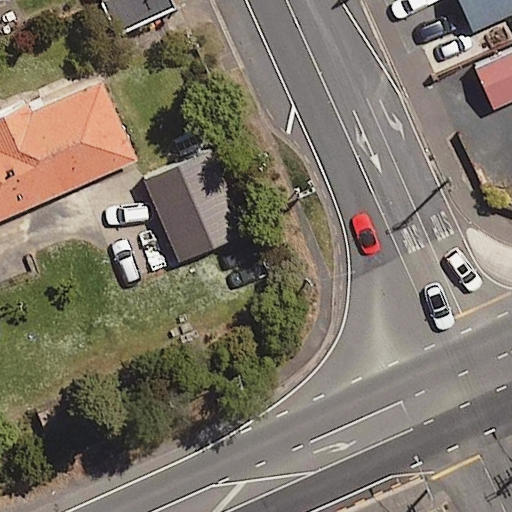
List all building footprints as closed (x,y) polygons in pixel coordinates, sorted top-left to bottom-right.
[(172,3),(170,0),(104,0),(119,29),(172,3)] [(511,0),(460,0),(473,27),(511,8),(511,0)] [(511,95),(511,48),(474,65),(491,104),(511,95)] [(97,71),(0,112),(0,213),(134,156),(97,71)] [(237,232),(203,150),(145,174),(179,256),(237,232)]
